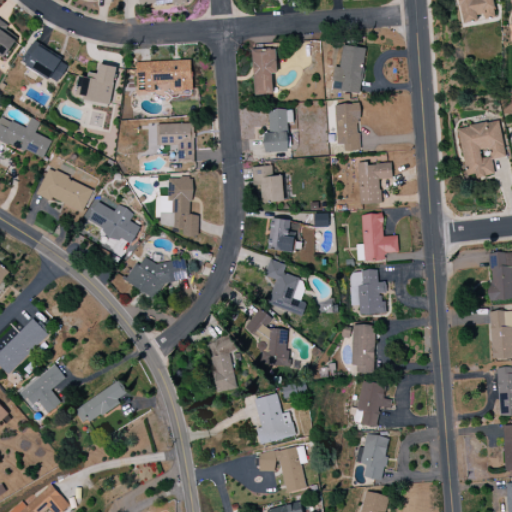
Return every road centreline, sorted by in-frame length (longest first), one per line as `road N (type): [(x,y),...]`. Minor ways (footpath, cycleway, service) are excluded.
road 1 (tertiary): [(414,0),(453,511)]
road 2 (residential): [(35,0),(88,29),(126,36),(416,18)]
road 3 (residential): [(219,0),(237,181),(234,245),(206,307),(152,359)]
road 4 (tertiary): [(0,218),(96,289),(135,332),(180,423),(194,511)]
